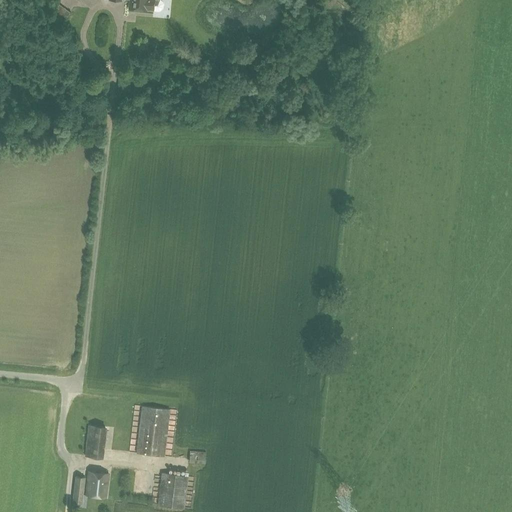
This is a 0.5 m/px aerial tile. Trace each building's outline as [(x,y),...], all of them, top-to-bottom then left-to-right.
[(110,0),(121,1),(121,0),(128,0),(128,8),(153,10),(159,11),(163,8),(163,3),(160,0),(110,0)] [(138,405),(133,453),(164,456),(170,409),(138,405)] [(89,424),(86,456),(103,458),(107,426),(89,424)] [(190,451),(189,461),(205,462),(206,452),(190,451)] [(105,497),(108,473),(89,471),(86,495),(105,497)] [(158,505),(185,508),(188,476),(162,473),(158,505)] [(73,493),(83,495),(85,477),(75,475),(73,493)]
